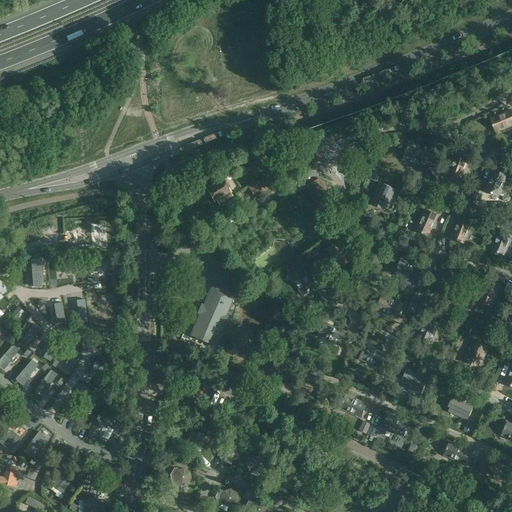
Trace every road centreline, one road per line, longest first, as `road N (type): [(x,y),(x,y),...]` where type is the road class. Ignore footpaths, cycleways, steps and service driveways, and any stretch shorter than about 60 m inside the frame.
road 1 (primary): [(136,159),(358,83),(511,19)]
road 2 (unclassified): [(408,471),(145,354)]
road 3 (unclassified): [(145,354),(144,192),(136,159)]
road 4 (motorway): [(0,62),(146,0)]
road 5 (unclassified): [(133,511),(145,354)]
road 6 (primary): [(0,200),(136,159)]
